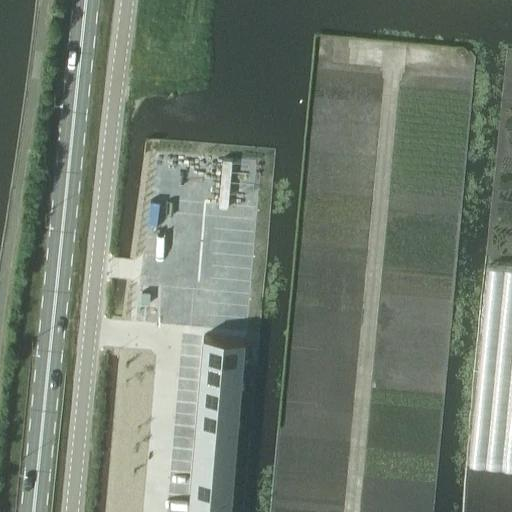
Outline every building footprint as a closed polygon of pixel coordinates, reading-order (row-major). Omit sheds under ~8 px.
[(511,266),(490,265),(470,463),(511,466),(511,266)] [(204,334),(202,357),(243,361),(245,338),(204,334)] [(202,357),(200,381),(241,384),(243,361),(202,357)] [(200,381),(198,404),(239,407),(241,384),(200,381)] [(198,404),(196,427),(237,430),(239,407),(198,404)] [(196,427),(194,450),(235,454),(237,430),(196,427)] [(194,450),(192,473),(233,477),(235,454),(194,450)] [(192,473),(190,497),(231,500),(233,477),(192,473)] [(190,497),(188,511),(230,511),(231,500),(190,497)]
